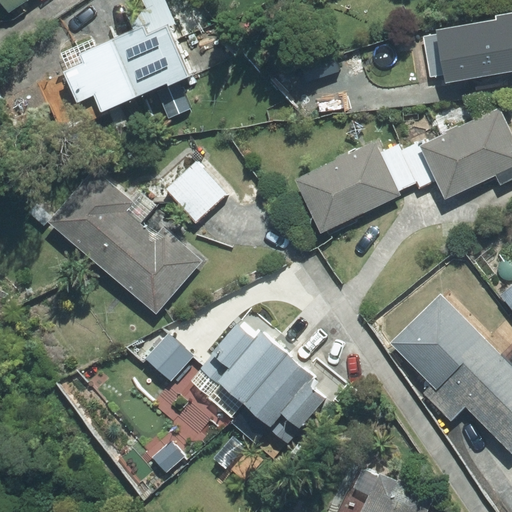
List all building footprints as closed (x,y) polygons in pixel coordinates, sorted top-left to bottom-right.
[(3,0),(9,9),(23,0),(3,0)] [(204,9),(174,20),(182,41),(212,29),(204,9)] [(447,79),(511,68),(511,9),(497,12),(498,17),(439,26),(447,79)] [(107,107),(173,78),(175,83),(194,75),(171,22),(152,30),(148,23),(85,50),(89,59),(69,68),(83,98),(100,91),(107,107)] [(432,74),(425,34),(408,37),(415,78),(432,74)] [(406,80),(403,48),(379,50),(382,82),(406,80)] [(495,95),(494,82),(487,83),(489,95),(495,95)] [(115,124),(129,119),(125,107),(111,111),(115,124)] [(511,128),(502,107),(429,141),(428,139),(403,151),(418,182),(420,188),(438,180),(446,198),(497,173),(502,183),(511,178),(511,128)] [(418,182),(403,151),(399,143),(382,151),(377,140),(297,179),(322,232),(402,193),(401,191),(418,182)] [(198,221),(228,194),(197,159),(167,187),(198,221)] [(140,223),(155,204),(142,193),(134,202),(94,167),(48,221),(102,267),(140,223)] [(42,224),(50,215),(38,204),(30,213),(42,224)] [(163,227),(155,237),(140,223),(102,267),(156,314),(202,260),(163,227)] [(511,283),(502,292),(511,305),(511,283)] [(511,366),(440,295),(390,343),(432,385),(423,394),(451,422),(465,408),(511,454),(511,366)] [(246,403),(290,352),(263,330),(257,338),(239,322),(214,352),(215,354),(203,369),(242,402),(243,401),(246,403)] [(146,357),(182,389),(197,372),(187,364),(194,356),(168,332),(146,357)] [(290,352),(246,403),(268,421),(250,443),(275,464),(309,424),(306,422),(327,397),(310,383),(316,375),(290,352)] [(170,473),(195,452),(173,426),(148,447),(170,473)] [(359,511),(426,511),(434,495),(378,471),(359,511)]
